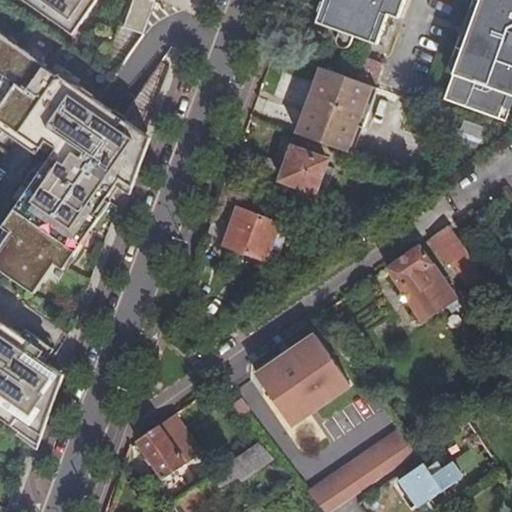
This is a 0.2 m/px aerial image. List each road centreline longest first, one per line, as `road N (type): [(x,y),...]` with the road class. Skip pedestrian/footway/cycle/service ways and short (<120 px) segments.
road 1 (residential): [(96,406),(136,422),(511,161)]
road 2 (residential): [(96,406),(245,0)]
